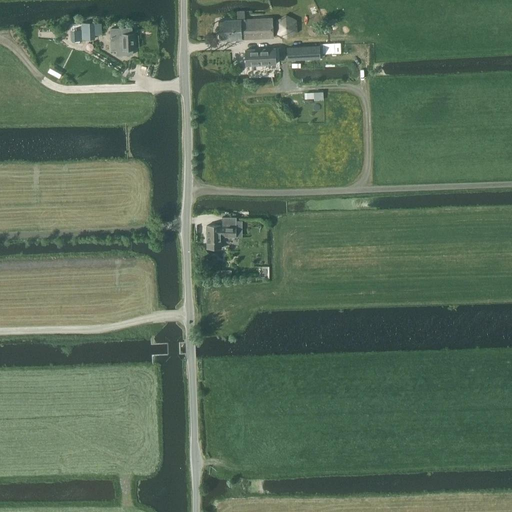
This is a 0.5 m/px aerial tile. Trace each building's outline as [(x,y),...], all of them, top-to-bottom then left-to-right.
[(273,18),(245,20),(245,11),(237,11),(238,19),(220,20),(221,40),(242,39),(274,37),(273,18)] [(82,23),(82,39),(95,39),(95,22),(82,23)] [(132,28),(111,29),(112,50),(117,50),(117,55),(133,54),(133,49),(135,49),(134,33),(132,34),(132,28)] [(246,50),(247,66),(276,64),(275,48),(246,50)] [(222,225),(207,225),(207,248),(221,248),(221,241),(221,236),(225,236),(227,236),(236,236),(236,221),(236,218),(236,217),(229,217),(227,217),(222,217),(222,225)]
